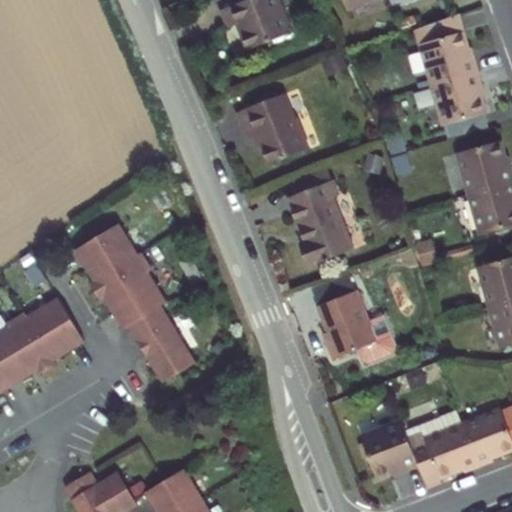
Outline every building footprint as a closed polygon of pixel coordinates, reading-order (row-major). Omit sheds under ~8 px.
[(278,0),(247,0),(223,10),(229,28),(238,24),(249,51),(292,33),(278,0)] [(343,0),(347,8),(369,0),(343,0)] [(417,28),(433,85),(479,72),(475,57),(470,59),(458,16),(417,28)] [(483,87),(479,72),(433,85),(445,126),(486,114),(478,88),(483,87)] [(285,94),(238,112),(249,141),(258,137),(269,165),(309,149),(297,119),(295,119),(285,94)] [(459,153),(470,194),(511,182),(511,166),(507,168),(500,142),(459,153)] [(295,181),(300,194),(332,181),(328,169),(295,181)] [(300,194),(289,198),(306,243),(301,244),(310,266),(353,250),(333,198),(339,195),(333,180),(332,181),(300,194)] [(511,182),(470,194),(482,235),(511,226),(511,182)] [(133,250),(113,220),(70,248),(89,278),(85,280),(97,298),(100,296),(121,326),(126,322),(163,377),(195,356),(159,301),(164,297),(144,267),(148,264),(137,247),(133,250)] [(511,257),(480,267),(491,308),(511,302),(511,257)] [(356,292),(319,307),(329,332),(325,334),(335,359),(376,343),(356,292)] [(84,340),(55,297),(25,316),(22,312),(6,324),(8,327),(0,332),(0,395),(37,371),(39,375),(56,363),(54,360),(84,340)] [(511,302),(491,308),(503,349),(511,346),(511,302)] [(511,436),(502,411),(465,425),(479,467),(494,461),(492,457),(502,453),(511,449),(511,436)] [(403,422),(362,438),(377,477),(402,467),(404,472),(419,466),(403,422)] [(465,472),(479,467),(465,425),(425,440),(439,477),(455,471),(464,468),(465,472)] [(212,511),(187,469),(146,494),(157,511),(212,511)] [(66,488),(74,500),(73,501),(79,511),(129,511),(140,506),(119,472),(99,484),(92,472),(66,488)]
